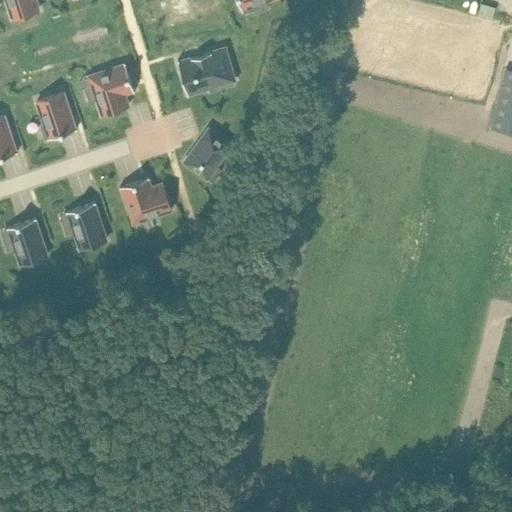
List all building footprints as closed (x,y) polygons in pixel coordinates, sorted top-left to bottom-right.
[(7,0),(13,17),(38,9),(35,0),(7,0)] [(238,0),(242,10),(243,9),(244,12),(256,7),(254,3),(262,0),(238,0)] [(178,59),(188,95),(189,94),(188,92),(199,88),(199,89),(209,86),(209,85),(220,82),(217,73),(231,69),(225,47),(179,61),(178,59)] [(125,63),(89,75),(97,98),(102,113),(128,105),(124,92),(133,89),(134,91),(135,91),(125,61),(124,61),(125,63)] [(511,69),(504,68),(490,128),(511,134),(511,69)] [(62,91),(37,99),(45,124),(41,125),(45,138),(47,137),(48,138),(77,128),(77,127),(75,128),(62,91)] [(3,114),(0,114),(0,156),(18,151),(18,150),(15,151),(3,114)] [(185,160),(184,160),(207,177),(208,176),(207,176),(216,164),(231,144),(208,128),(185,160)] [(149,176),(120,186),(122,186),(134,221),(172,208),(163,182),(151,187),(148,177),(150,176),(149,176)] [(66,211),(64,212),(68,224),(73,223),(76,234),(81,248),(106,239),(93,202),(96,201),(95,201),(79,206),(79,205),(76,206),(76,207),(66,211)] [(7,227),(5,228),(9,240),(13,239),(17,249),(22,264),(47,255),(34,218),(36,217),(20,222),(20,221),(16,222),(17,223),(7,226),(7,227)]
